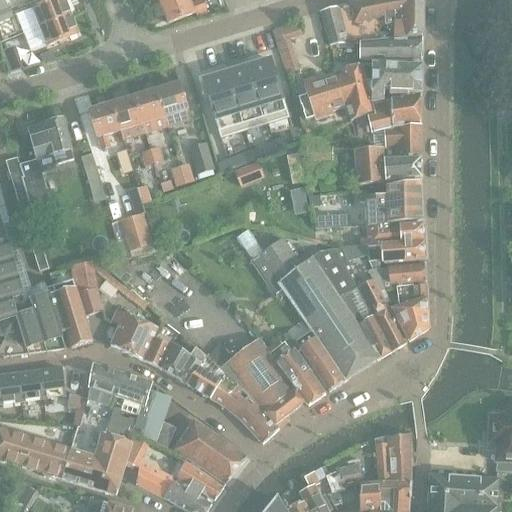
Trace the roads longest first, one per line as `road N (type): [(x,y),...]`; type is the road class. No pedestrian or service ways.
road 1 (residential): [(405,377),(439,345),(443,0)]
road 2 (residential): [(266,462),(170,387),(95,360),(69,362)]
road 3 (residential): [(137,54),(311,0)]
road 4 (residential): [(266,462),(405,377)]
road 5 (residential): [(0,97),(137,54)]
road 6 (residential): [(418,511),(421,427),(405,377)]
